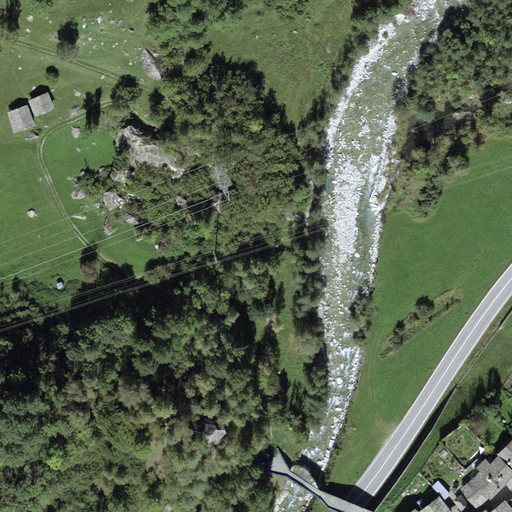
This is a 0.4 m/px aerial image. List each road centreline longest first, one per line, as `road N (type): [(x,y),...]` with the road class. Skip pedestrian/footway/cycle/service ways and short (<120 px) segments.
road 1 (track): [(149,87),(166,101),(161,128),(109,101),(49,132),(39,151),(72,224),(95,252),(132,282),(210,317),(257,419),(266,460)]
road 2 (primary): [(346,511),(511,278)]
road 3 (track): [(212,511),(266,460),(358,511)]
road 4 (track): [(0,34),(149,87)]
